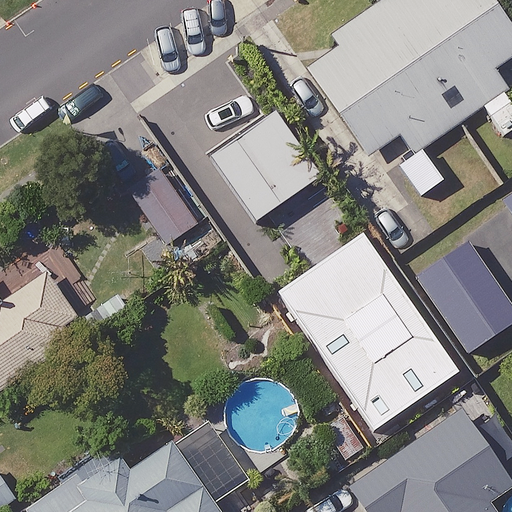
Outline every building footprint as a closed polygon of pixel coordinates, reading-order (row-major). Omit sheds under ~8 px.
[(511,57),(511,32),(490,0),(391,0),(333,38),(339,47),(308,68),(367,157),(401,136),(412,153),(504,92),(491,72),(511,57)] [(285,134),(240,70),(176,115),(222,179),(285,134)] [(196,226),(159,173),(131,193),(167,246),(196,226)] [(433,231),(401,185),(363,211),(395,257),(433,231)] [(511,325),(511,307),(469,247),(416,284),(468,357),(511,325)] [(0,394),(105,326),(67,267),(0,310),(0,394)] [(342,396),(305,422),(345,479),(382,453),(342,396)] [(230,511),(172,426),(84,487),(78,478),(28,511),(230,511)]
